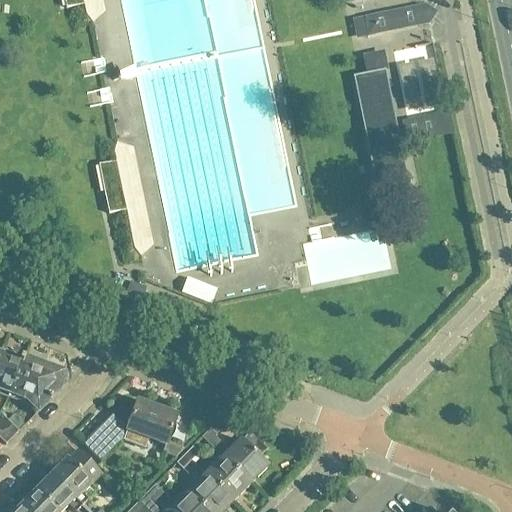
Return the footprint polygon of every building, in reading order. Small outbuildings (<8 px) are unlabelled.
[(64,0),(66,9),(84,5),(82,0),(64,0)] [(357,40),(430,25),(438,13),(427,4),(353,19),(357,40)] [(386,71),(383,55),(366,59),(370,75),(354,78),(354,79),(356,79),(387,72),(387,71),(386,71)] [(430,103),(438,101),(431,66),(422,68),(430,103)] [(403,72),(410,107),(419,105),(412,70),(403,72)] [(409,178),(387,72),(356,79),(379,184),(409,178)] [(448,116),(406,125),(409,141),(452,133),(448,116)] [(109,215),(127,211),(117,162),(99,166),(109,215)] [(409,198),(405,180),(409,179),(409,178),(379,184),(376,185),(376,186),(385,184),(389,202),(409,198)] [(0,392),(9,396),(23,360),(23,359),(20,358),(20,359),(9,355),(5,358),(0,356),(0,392)] [(51,399),(65,385),(62,375),(23,360),(9,396),(27,402),(27,403),(37,413),(48,402),(49,402),(52,399),(51,399)] [(166,442),(176,417),(137,402),(132,413),(126,432),(165,447),(166,442)] [(123,439),(126,432),(132,413),(119,408),(82,445),(101,463),(111,453),(123,439)] [(25,426),(14,414),(7,422),(0,415),(0,441),(5,446),(25,426)] [(441,426),(432,451),(456,460),(465,435),(441,426)] [(241,442),(240,441),(229,452),(215,438),(217,436),(210,430),(201,439),(223,460),(250,486),(251,485),(249,483),(256,477),(257,479),(268,468),(258,459),(241,442)] [(250,433),(241,442),(258,459),(266,450),(250,433)] [(165,447),(162,454),(174,459),(182,451),(183,449),(166,442),(165,447)] [(191,463),(199,454),(192,448),(184,456),(191,463)] [(82,495),(101,476),(80,454),(70,464),(67,461),(66,463),(62,463),(56,468),(56,472),(51,477),(82,507),(88,501),(82,495)] [(191,463),(184,456),(176,464),(183,471),(191,463)] [(223,460),(206,477),(233,504),(233,503),(231,501),(238,494),(240,496),(250,486),(223,460)] [(77,511),(82,507),(51,477),(47,482),(43,482),(34,491),(55,511),(63,511),(68,507),(72,511),(77,511)] [(224,511),(233,504),(206,477),(189,495),(205,511),(220,511),(221,511),(224,511)] [(164,511),(153,501),(161,493),(155,486),(139,503),(147,511),(164,511)] [(55,511),(34,491),(26,499),(26,503),(22,508),(26,511),(55,511)] [(205,511),(189,495),(172,511),(171,511),(170,511),(169,511),(205,511)] [(147,511),(139,503),(129,511),(147,511)]
